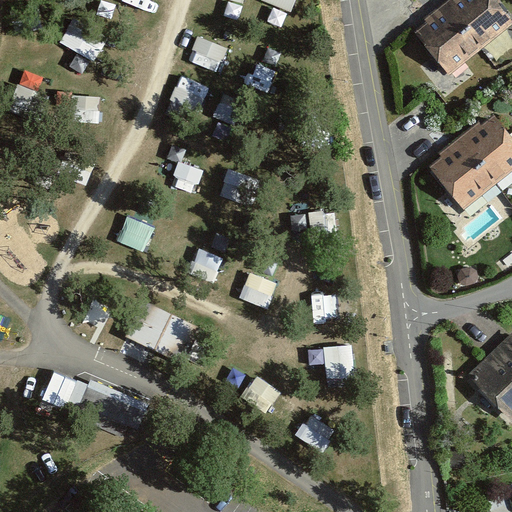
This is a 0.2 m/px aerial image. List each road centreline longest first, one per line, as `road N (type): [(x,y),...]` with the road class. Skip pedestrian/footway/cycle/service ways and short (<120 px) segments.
road 1 (unclassified): [(406,318),(354,0)]
road 2 (unclassified): [(427,511),(406,318)]
